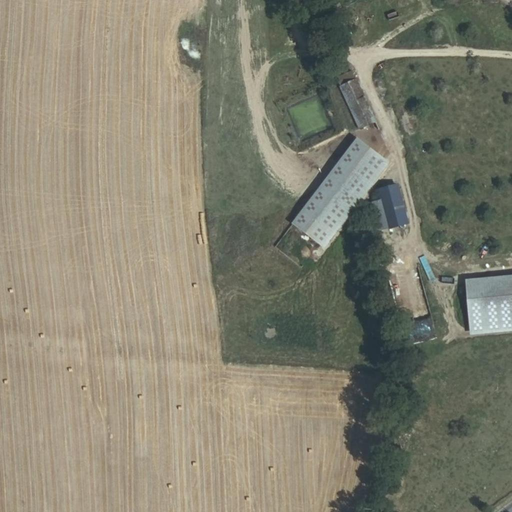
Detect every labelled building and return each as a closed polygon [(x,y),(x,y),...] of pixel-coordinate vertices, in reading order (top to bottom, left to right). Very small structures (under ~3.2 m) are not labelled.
[(325,15),(336,13),(335,5),(324,6),(325,15)] [(326,30),(338,29),(336,13),(325,15),(326,30)] [(353,131),(375,120),(352,70),(333,79),(353,123),(350,124),(353,131)] [(292,224),(327,247),(387,157),(353,134),(292,224)] [(382,221),(398,217),(388,182),(373,187),(382,221)] [(403,313),(411,339),(435,331),(427,305),(403,313)]
